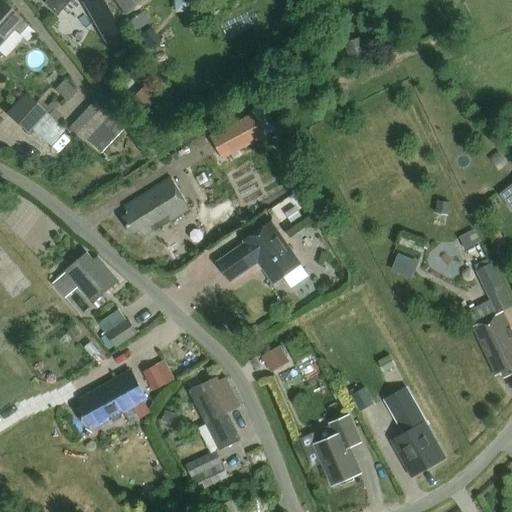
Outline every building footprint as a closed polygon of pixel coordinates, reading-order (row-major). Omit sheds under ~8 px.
[(48,0),(47,2),(45,4),(57,14),(69,0),(48,0)] [(101,0),(85,0),(82,2),(105,44),(121,35),(101,0)] [(147,0),(146,0),(111,0),(124,17),(147,0)] [(175,0),(176,8),(192,9),(192,0),(175,0)] [(17,36),(26,27),(0,2),(0,41),(11,30),(17,36)] [(150,28),(138,36),(148,50),(160,41),(150,28)] [(360,38),(344,44),(351,63),(367,57),(360,38)] [(141,115),(160,98),(146,83),(128,101),(141,115)] [(68,86),(60,95),(67,102),(76,93),(68,86)] [(31,131),(46,115),(24,95),(6,115),(28,135),(31,131)] [(254,114),(211,136),(223,160),(266,138),(254,114)] [(99,153),(122,129),(107,115),(85,139),(99,153)] [(511,160),(501,148),(489,159),(500,171),(511,160)] [(143,238),(189,210),(171,179),(124,207),(128,215),(122,219),(132,236),(139,232),(143,238)] [(511,183),(499,194),(511,210),(511,183)] [(438,201),(435,214),(448,216),(451,203),(438,201)] [(272,284),(300,265),(270,223),(242,242),(244,244),(216,263),(230,283),(257,263),(272,284)] [(474,230),(459,237),(465,250),(480,242),(474,230)] [(88,254),(65,273),(91,304),(118,282),(98,258),(94,262),(88,254)] [(397,254),(390,271),(407,278),(413,261),(397,254)] [(491,264),(475,271),(490,302),(505,294),(491,264)] [(505,379),(511,375),(511,333),(502,313),(472,328),(496,376),(502,373),(505,379)] [(117,347),(139,333),(129,318),(108,333),(109,335),(105,338),(112,348),(116,345),(117,347)] [(74,327),(68,332),(74,339),(81,334),(74,327)] [(301,337),(290,345),(300,361),(313,353),(302,337),(301,337)] [(91,342),(84,348),(95,360),(101,355),(91,342)] [(280,347),(263,357),(271,372),(289,362),(280,347)] [(390,356),(379,361),(384,372),(395,366),(390,356)] [(162,362),(143,373),(152,388),(171,377),(162,362)] [(96,428),(145,401),(130,373),(80,400),(84,407),(78,411),(87,427),(93,423),(96,428)] [(217,379),(190,392),(219,451),(241,440),(228,413),(239,408),(225,380),(219,383),(217,379)] [(405,390),(387,400),(405,433),(391,441),(411,476),(443,458),(405,390)] [(166,411),(162,423),(176,428),(180,416),(166,411)] [(360,472),(349,446),(359,442),(348,418),(300,439),(312,466),(323,462),(332,484),(360,472)] [(221,467),(193,480),(199,494),(228,481),(221,467)]
